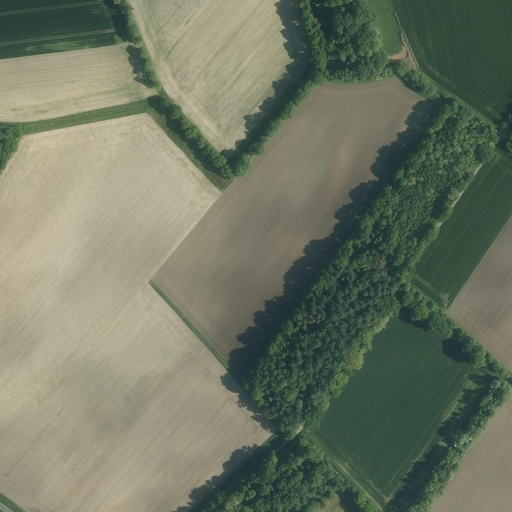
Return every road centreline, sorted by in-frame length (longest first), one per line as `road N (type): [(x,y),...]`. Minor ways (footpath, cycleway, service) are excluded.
road 1 (unclassified): [(502,132),(303,421),(209,511)]
road 2 (track): [(288,438),(151,282)]
